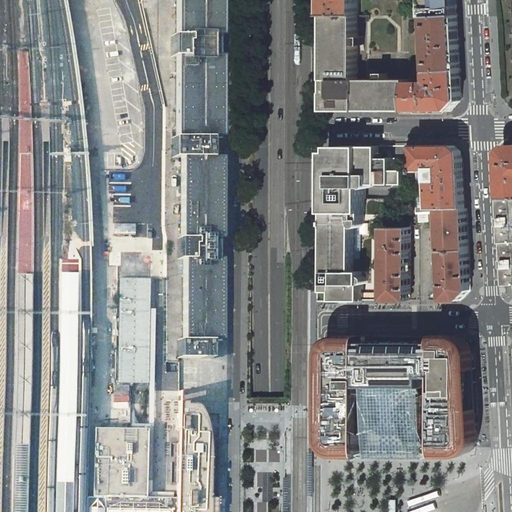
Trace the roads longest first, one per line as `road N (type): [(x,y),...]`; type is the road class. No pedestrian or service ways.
road 1 (secondary): [(261,0),(259,511)]
road 2 (secondary): [(276,511),(278,0)]
road 3 (unknown): [(185,79),(194,273),(226,276)]
road 4 (residential): [(492,317),(507,511)]
road 5 (residential): [(482,129),(492,317)]
road 6 (residential): [(482,129),(320,131)]
road 7 (residential): [(342,319),(492,317)]
road 8 (residential): [(476,0),(482,129)]
road 9 (unknown): [(110,335),(112,402),(124,415),(160,410)]
